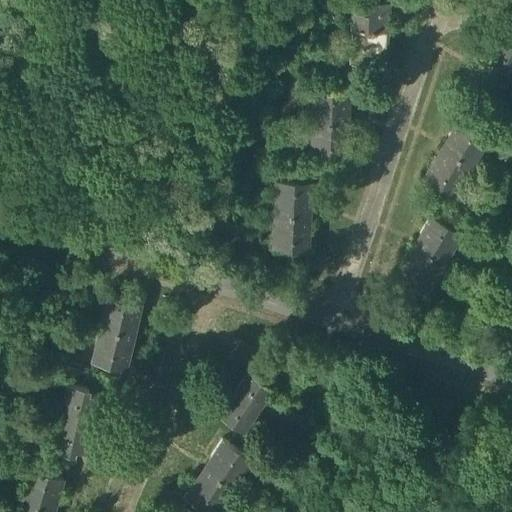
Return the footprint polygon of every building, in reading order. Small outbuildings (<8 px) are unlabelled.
[(380,56),(382,4),(345,3),(342,54),(380,56)] [(510,88),(511,82),(511,44),(495,39),(483,80),(510,88)] [(339,144),(337,84),(302,86),(305,145),(339,144)] [(414,174),(444,192),(474,140),(444,123),(414,174)] [(264,247),(303,248),(304,176),(265,175),(264,247)] [(419,211),(389,275),(425,291),(454,227),(419,211)] [(141,300),(107,292),(99,326),(128,333),(131,320),(136,321),(141,300)] [(128,333),(99,326),(91,360),(125,367),(130,347),(126,346),(128,333)] [(265,357),(239,340),(232,351),(252,364),(248,371),(253,375),(265,357)] [(248,371),(219,415),(243,430),(271,387),(253,375),(248,371)] [(88,387),(67,382),(59,415),(95,423),(101,395),(87,392),(88,387)] [(95,423),(59,415),(52,449),(73,453),(74,448),(88,452),(95,423)] [(250,456),(221,438),(210,455),(214,457),(207,469),(232,485),(250,456)] [(63,476),(29,466),(20,499),(49,508),(52,495),(57,496),(63,476)] [(214,511),(232,485),(207,469),(199,480),(195,478),(184,495),(210,511),(214,511)] [(47,511),(49,508),(20,499),(16,511),(47,511)]
